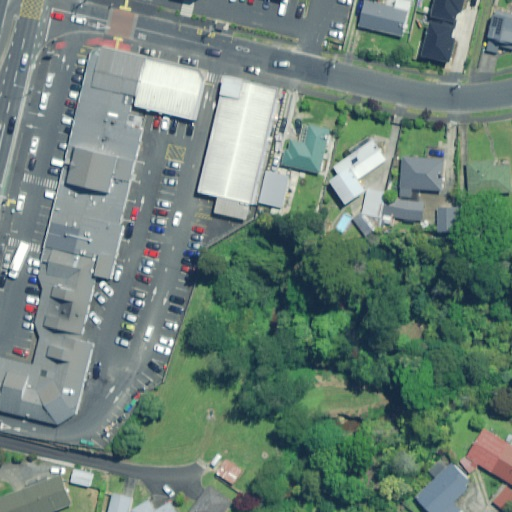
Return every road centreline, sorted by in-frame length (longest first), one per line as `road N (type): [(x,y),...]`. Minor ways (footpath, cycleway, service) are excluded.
road 1 (residential): [(34,3),(410,94),(511,91)]
road 2 (trunk): [(34,3),(0,124)]
